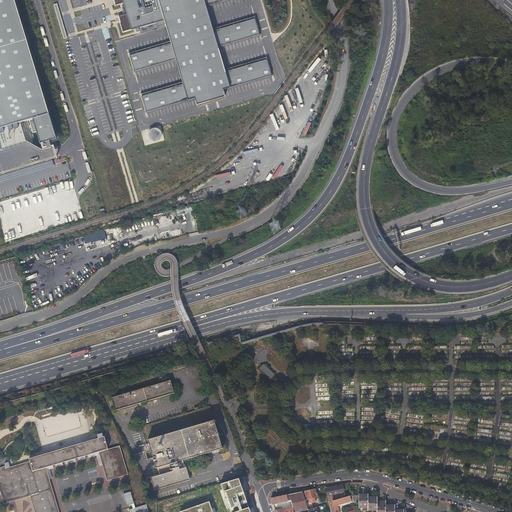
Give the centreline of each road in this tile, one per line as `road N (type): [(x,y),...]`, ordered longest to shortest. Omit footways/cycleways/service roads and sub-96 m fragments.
road 1 (motorway): [(387,0),(383,51),(347,161),(299,227),(227,267),(2,349)]
road 2 (unclassified): [(329,0),(341,32),(340,86),(285,197),(230,231),(123,258),(62,305),(0,328)]
road 3 (motorway): [(511,204),(2,349)]
road 4 (motorway): [(400,0),(398,50),(363,188),(374,231),(426,282),(467,287),(511,275)]
road 5 (motorway): [(170,329),(511,229)]
road 6 (motorway): [(511,182),(451,193),(418,185),(401,169),(392,132),(398,109),(431,75),(470,62),(511,64)]
road 7 (motorway): [(170,329),(182,334),(295,311),(399,312)]
road 8 (motorway): [(0,383),(170,329)]
road 9 (unknown): [(191,399),(181,373),(163,373),(112,390),(118,421)]
road 10 (residential): [(487,509),(368,476)]
